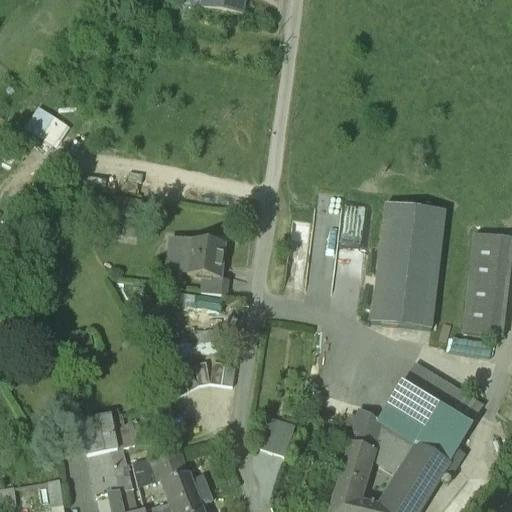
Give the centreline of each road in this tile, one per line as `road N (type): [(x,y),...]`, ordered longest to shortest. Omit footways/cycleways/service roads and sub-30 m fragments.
road 1 (residential): [(254,511),(238,422),(292,0)]
road 2 (track): [(2,204),(76,150),(271,193)]
